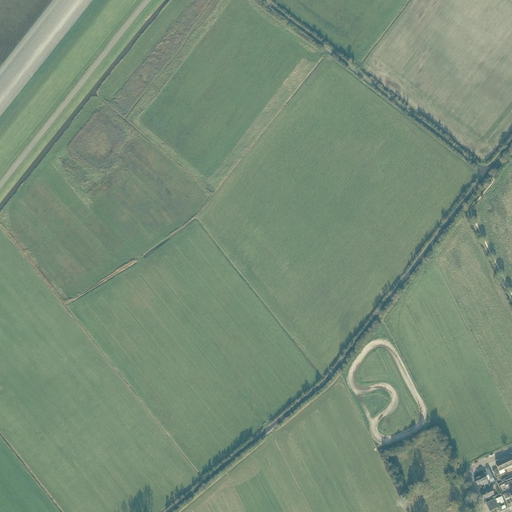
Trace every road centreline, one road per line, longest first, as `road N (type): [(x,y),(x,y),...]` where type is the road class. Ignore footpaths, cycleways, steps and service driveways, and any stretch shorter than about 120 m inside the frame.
road 1 (unclassified): [(172,511),(329,378),(485,172)]
road 2 (unclassified): [(485,172),(262,0)]
road 3 (unclassified): [(0,186),(150,0)]
